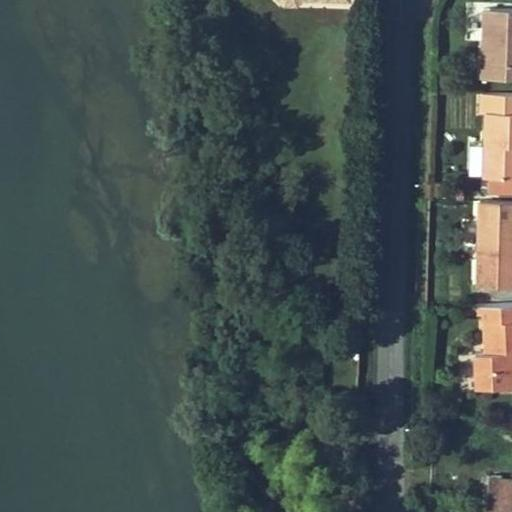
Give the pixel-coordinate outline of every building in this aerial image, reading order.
[(481,10),(468,9),(466,43),(479,43),(481,10)] [(511,10),(481,9),(480,79),(511,79),(511,10)] [(511,178),(511,94),(480,94),(479,114),(484,114),(483,178),(511,178)] [(511,201),(478,201),(476,287),(511,288),(511,201)] [(511,304),(481,306),(482,318),(484,352),(473,353),(475,388),(511,387),(511,304)] [(453,307),(454,319),(482,318),(481,306),(453,307)] [(319,401),(320,417),(345,417),(345,400),(319,401)] [(346,444),(345,417),(320,417),(321,444),(346,444)] [(511,511),(511,479),(501,478),(502,467),(491,467),(487,511),(511,511)]
